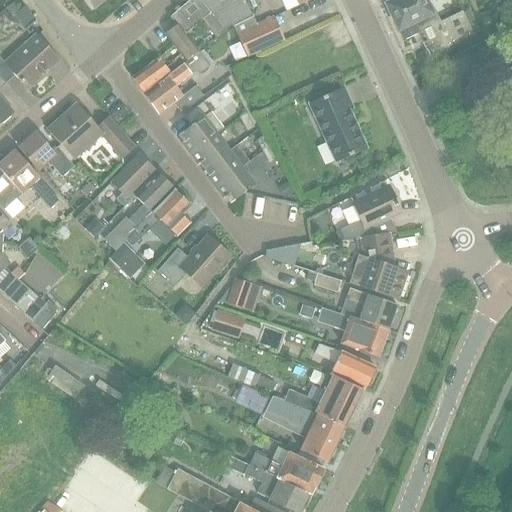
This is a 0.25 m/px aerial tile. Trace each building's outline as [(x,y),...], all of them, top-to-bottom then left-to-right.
[(86,0),(93,9),(104,0),(86,0)] [(185,34),(210,12),(199,0),(190,0),(170,17),(177,26),(185,34)] [(199,0),(210,12),(213,15),(224,29),(225,30),(231,26),(232,27),(233,27),(247,57),(283,40),(273,17),(257,25),(243,0),(296,0),(299,5),(310,0),(199,0)] [(389,0),(386,2),(404,40),(422,31),(427,40),(424,41),(431,55),(474,34),(462,9),(439,20),(434,10),(432,11),(426,0),(389,0)] [(13,3),(6,8),(13,15),(19,10),(13,3)] [(213,15),(203,20),(217,36),(224,29),(213,15)] [(143,94),(193,57),(199,53),(185,34),(177,26),(165,35),(180,55),(174,60),(175,61),(166,68),(158,58),(131,78),(143,94)] [(0,78),(5,84),(14,76),(26,89),(40,76),(39,76),(47,68),(48,69),(59,59),(36,35),(5,63),(0,58),(0,78)] [(210,67),(199,53),(193,57),(143,94),(159,114),(173,103),(181,113),(203,96),(195,86),(182,95),(175,86),(195,72),(199,74),(210,67)] [(0,88),(5,84),(0,78),(0,125),(13,114),(0,98),(0,88)] [(308,104),(335,163),(366,149),(349,110),(352,108),(343,88),(308,104)] [(191,126),(178,136),(183,143),(181,144),(189,154),(216,134),(223,129),(203,102),(183,117),(191,126)] [(101,135),(122,159),(135,148),(107,117),(96,127),(76,104),(46,130),(73,160),(101,135)] [(246,113),(238,117),(246,132),(254,127),(246,113)] [(17,148),(39,171),(47,164),(50,167),(51,165),(62,178),(74,167),(57,148),(53,151),(35,132),(17,148)] [(199,164),(204,170),(229,151),(216,134),(189,154),(197,165),(199,164)] [(255,141),(261,152),(269,148),(263,137),(255,141)] [(207,177),(215,188),(241,167),(249,162),(236,145),(229,151),(204,170),(208,176),(207,177)] [(274,158),(269,148),(261,152),(267,162),(274,158)] [(14,150),(0,162),(0,169),(22,193),(30,186),(49,208),(58,200),(38,179),(39,178),(14,150)] [(125,207),(135,196),(136,195),(157,171),(139,153),(114,180),(125,191),(118,200),(125,207)] [(254,185),(241,167),(215,188),(223,198),(224,197),(229,204),(254,185)] [(0,206),(3,210),(22,193),(0,169),(0,206)] [(135,231),(136,232),(174,189),(157,171),(136,195),(135,196),(144,204),(129,221),(125,217),(103,240),(115,252),(123,243),(127,239),(135,231)] [(89,183),(80,191),(85,197),(94,189),(89,183)] [(284,199),(294,193),(289,183),(278,189),(284,199)] [(345,241),(355,239),(389,233),(396,232),(389,216),(400,211),(389,188),(353,204),(361,220),(340,230),(345,241)] [(159,220),(167,228),(175,237),(189,221),(180,213),(189,204),(174,189),(136,232),(142,239),(142,240),(159,220)] [(332,228),(350,220),(342,202),(324,211),(332,228)] [(0,213),(0,244),(3,244),(1,244),(2,235),(11,226),(0,213)] [(93,219),(83,229),(93,238),(102,228),(93,219)] [(135,231),(127,239),(134,246),(142,239),(136,232),(135,231)] [(389,233),(355,239),(358,255),(350,283),(399,298),(408,270),(393,267),(392,259),(393,259),(389,233)] [(202,288),(230,256),(207,235),(187,258),(177,249),(157,271),(174,286),(186,274),(202,288)] [(29,238),(23,243),(33,254),(38,248),(29,238)] [(27,259),(33,254),(23,243),(17,248),(27,259)] [(140,259),(123,243),(115,252),(108,259),(125,275),(140,259)] [(3,245),(3,244),(0,244),(0,271),(9,263),(1,254),(1,245),(3,245)] [(299,249),(299,248),(301,244),(265,251),(265,254),(265,257),(294,266),(299,249)] [(17,267),(10,274),(18,280),(24,274),(17,267)] [(341,281),(312,272),(309,271),(306,280),(315,283),(314,285),(337,293),(341,281)] [(0,294),(5,299),(20,282),(18,280),(10,274),(0,285),(0,294)] [(251,285),(234,279),(226,304),(243,310),(251,285)] [(5,299),(14,306),(29,289),(20,282),(5,299)] [(360,318),(359,320),(389,330),(398,304),(351,288),(348,299),(366,305),(361,318),(360,318)] [(14,306),(23,314),(38,297),(29,289),(14,306)] [(23,314),(32,322),(46,305),(38,297),(23,314)] [(49,302),(46,305),(56,313),(59,310),(49,302)] [(183,304),(175,315),(186,324),(195,313),(183,304)] [(314,308),(302,304),(299,314),(311,318),(314,308)] [(41,330),(56,313),(46,305),(32,322),(41,330)] [(379,356),(389,330),(359,320),(321,307),(318,317),(339,324),(338,328),(344,329),(340,343),(379,356)] [(245,319),(217,310),(210,331),(239,340),(245,319)] [(338,378),(338,379),(364,389),(375,367),(343,352),(326,347),(318,344),(315,352),(339,363),(333,376),(338,378)] [(7,376),(16,366),(9,361),(1,370),(7,376)] [(260,376),(232,364),(226,377),(254,388),(260,376)] [(346,427),(364,389),(338,379),(337,379),(326,374),(319,389),(327,393),(321,405),(291,392),(287,401),(292,404),(346,427)] [(163,424),(167,416),(168,416),(175,400),(174,400),(177,393),(163,386),(162,389),(140,378),(127,405),(146,414),(145,416),(163,424)] [(274,396),(263,418),(307,439),(302,448),(329,461),(346,427),(292,404),(287,401),(274,396)] [(120,413),(93,397),(83,412),(110,429),(120,413)] [(251,465),(255,467),(265,471),(311,494),(324,468),(291,452),(283,468),(270,462),(272,459),(257,452),(251,465)] [(257,492),(269,498),(297,511),(299,511),(303,504),(306,505),(311,494),(265,471),(264,473),(229,455),(224,466),(261,482),(257,492)] [(177,467),(166,487),(212,511),(285,511),(255,496),(249,506),(177,467)] [(48,503),(42,509),(45,511),(58,511),(60,511),(48,503)]
